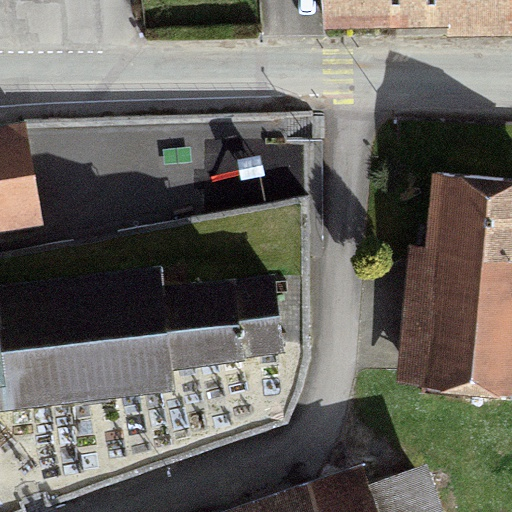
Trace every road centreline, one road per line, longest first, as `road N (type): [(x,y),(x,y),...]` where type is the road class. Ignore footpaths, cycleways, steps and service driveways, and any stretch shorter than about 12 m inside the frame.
road 1 (residential): [(96,511),(292,444),(328,396),(344,77)]
road 2 (tertiary): [(344,77),(0,84)]
road 3 (tertiary): [(511,83),(344,77)]
